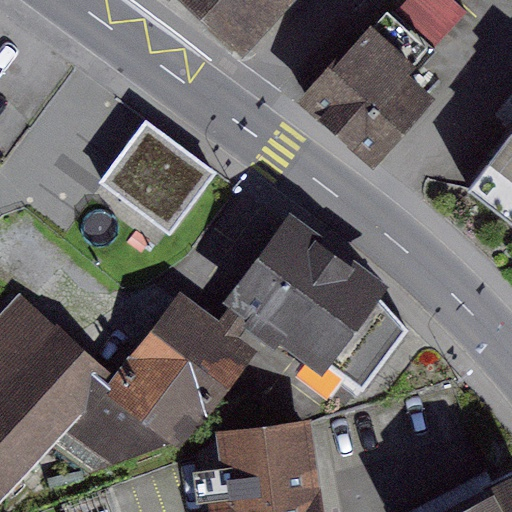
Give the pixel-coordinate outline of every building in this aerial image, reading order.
[(175,0),(257,73),(322,0),(175,0)] [(417,0),(391,32),(434,66),(469,23),(441,0),(417,0)] [(377,26),(319,90),(389,152),(447,88),(377,26)] [(212,156),(117,87),(72,149),(108,175),(97,191),(135,218),(144,206),(165,221),(212,156)] [(511,133),(475,184),(511,211),(511,133)] [(288,219),(233,294),(358,389),(408,327),(379,285),(288,219)] [(248,391),(172,335),(134,377),(33,295),(0,330),(0,370),(23,392),(0,414),(0,456),(32,481),(77,444),(104,469),(201,435),(248,391)] [(314,511),(305,433),(227,443),(231,480),(215,482),(219,511),(314,511)] [(470,511),(511,511),(511,492),(511,491),(470,511)]
